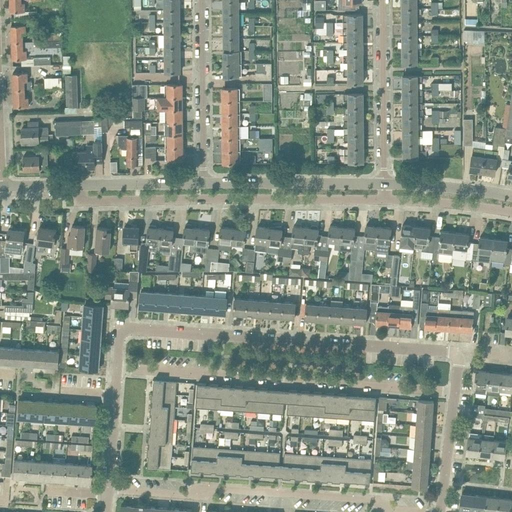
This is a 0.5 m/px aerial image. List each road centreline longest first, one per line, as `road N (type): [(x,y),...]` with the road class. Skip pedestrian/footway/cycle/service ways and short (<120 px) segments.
road 1 (residential): [(454,391),(453,354),(122,330)]
road 2 (residential): [(117,368),(454,391)]
road 3 (residential): [(75,185),(80,202),(384,199)]
road 4 (residential): [(412,511),(384,509),(373,499),(217,487),(203,495),(107,489)]
road 5 (residential): [(383,183),(382,0)]
road 6 (residential): [(200,0),(202,182)]
road 7 (residential): [(383,183),(202,182)]
road 8 (residential): [(511,195),(383,183)]
road 9 (residential): [(384,199),(511,212)]
road 10 (residential): [(202,182),(75,185)]
road 11 (residential): [(440,511),(454,391)]
